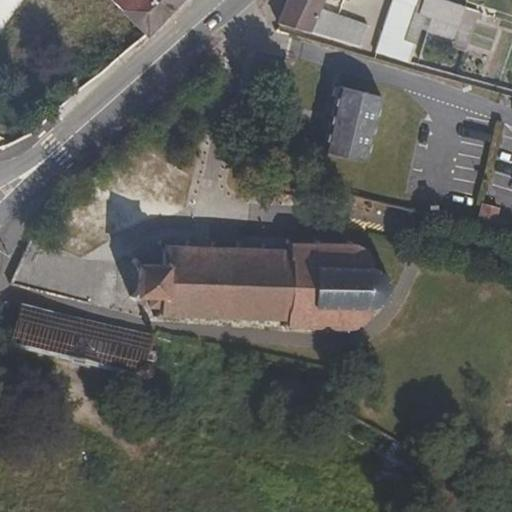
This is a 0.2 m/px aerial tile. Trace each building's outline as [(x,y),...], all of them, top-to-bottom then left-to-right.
[(112,0),(147,35),(179,0),(112,0)] [(286,0),(279,23),(358,45),(367,23),(315,9),(318,0),(286,0)] [(424,0),(391,0),(376,49),(409,59),(420,26),(422,18),(420,16),(424,0)] [(426,27),(425,32),(462,45),(471,15),(457,9),(434,0),(424,0),(420,16),(422,18),(428,20),(426,27)] [(422,18),(420,26),(426,27),(428,20),(422,18)] [(462,45),(425,32),(422,41),(459,54),(462,45)] [(382,94),(339,85),(324,152),(368,162),(382,94)] [(484,205),(478,228),(493,232),(499,209),(484,205)] [(359,321),(363,326),(367,325),(363,320),(369,307),(377,304),(382,299),(387,300),(388,297),(383,295),(384,282),(388,279),(386,276),(382,277),(370,269),(367,255),(369,252),(366,249),(364,252),(351,248),(351,242),(346,241),(346,247),(317,246),(317,241),(312,241),(311,246),(294,246),(288,240),(285,242),(288,247),(285,250),(266,248),(265,243),(261,243),(260,248),(241,248),(241,243),(237,243),(236,248),(216,247),(216,241),(211,242),(211,248),(191,247),(191,241),(187,241),(186,247),(169,247),(162,238),(159,240),(164,249),(165,265),(143,264),(137,258),(133,261),(139,269),(139,289),(132,296),(134,299),(140,295),(163,296),(163,311),(157,318),(160,322),(166,316),(184,316),(185,322),(190,322),(190,316),(210,316),(210,322),(214,323),(214,317),(235,318),(235,323),(240,324),(240,317),(259,318),(259,323),(264,324),(263,318),(287,319),(288,321),(282,326),(284,330),(290,325),(309,325),(309,331),(314,331),(314,326),(342,326),(342,332),(347,332),(347,326),(359,321)] [(176,353),(179,345),(22,306),(15,341),(58,352),(109,363),(138,370),(139,376),(146,382),(153,379),(153,378),(154,375),(154,372),(153,369),(151,366),(149,364),(149,359),(156,361),(160,350),(176,353)] [(109,363),(58,352),(57,357),(106,370),(109,363)] [(163,396),(186,401),(194,369),(171,364),(163,396)] [(348,415),(337,408),(330,421),(341,427),(348,415)] [(466,511),(474,488),(449,474),(437,511),(466,511)]
